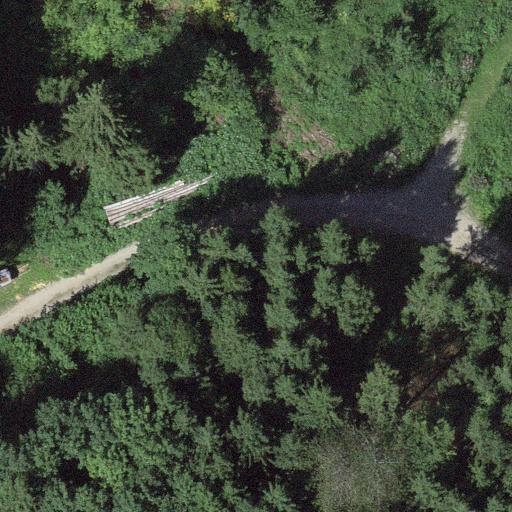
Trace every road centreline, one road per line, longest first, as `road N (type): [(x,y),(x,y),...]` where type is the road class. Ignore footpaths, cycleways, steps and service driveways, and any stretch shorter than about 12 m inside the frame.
road 1 (track): [(0,343),(39,310),(209,235),(403,216)]
road 2 (track): [(403,216),(511,278)]
